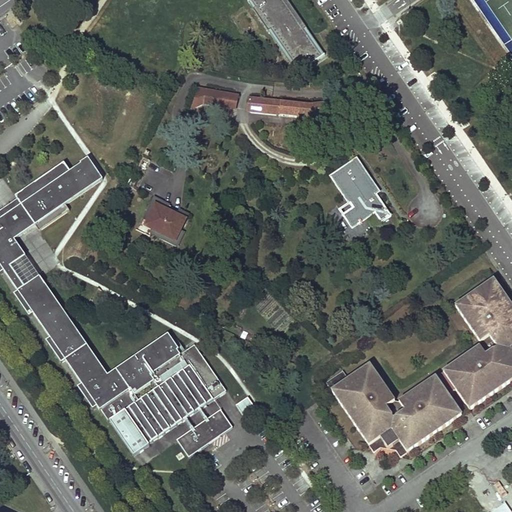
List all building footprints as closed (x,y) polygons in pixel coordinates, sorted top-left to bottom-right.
[(325,54),(287,0),(249,0),(248,1),(297,73),(325,54)] [(235,96),(198,89),(191,108),(204,102),(233,108),(235,96)] [(310,105),(251,99),(250,111),(299,116),(298,127),(326,126),(326,104),(310,105)] [(133,455),(226,391),(194,344),(181,353),(168,333),(107,375),(39,276),(24,286),(10,267),(26,256),(14,240),(35,225),(39,231),(69,210),(66,205),(103,179),(88,158),(69,170),(64,163),(17,195),(15,196),(18,200),(10,206),(8,203),(3,207),(5,209),(0,212),(0,273),(0,274),(4,271),(18,291),(14,294),(29,316),(33,314),(50,338),(46,341),(61,363),(65,360),(81,384),(77,387),(93,409),(99,405),(133,455)] [(369,180),(357,161),(332,178),(353,209),(343,215),(352,228),(374,213),(381,222),(390,216),(367,181),(369,180)] [(169,202),(155,195),(145,213),(149,215),(147,219),(154,222),(151,229),(177,242),(183,230),(179,228),(187,212),(180,208),(178,212),(166,207),(169,202)] [(468,408),(472,414),(511,384),(511,304),(496,280),(456,308),(481,344),(481,348),(443,374),(468,408)] [(343,371),(325,383),(374,453),(381,449),(396,451),(401,459),(408,454),(409,456),(465,418),(461,412),(438,377),(401,402),(397,402),(372,366),(350,381),(343,371)] [(443,374),(438,377),(461,412),(468,408),(443,374)] [(257,411),(247,397),(236,405),(245,419),(257,411)] [(232,427),(220,410),(177,440),(189,457),(232,427)]
